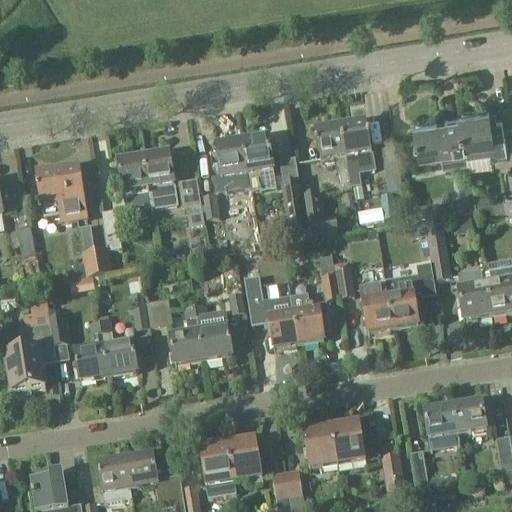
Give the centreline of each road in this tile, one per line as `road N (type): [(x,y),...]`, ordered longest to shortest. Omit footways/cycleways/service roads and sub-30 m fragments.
road 1 (residential): [(0,449),(511,364)]
road 2 (secondary): [(511,43),(0,125)]
